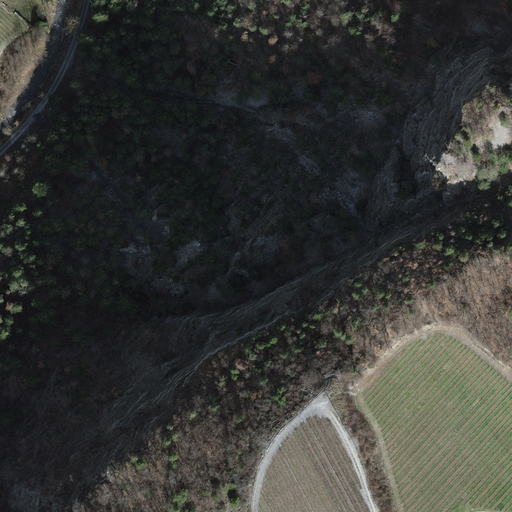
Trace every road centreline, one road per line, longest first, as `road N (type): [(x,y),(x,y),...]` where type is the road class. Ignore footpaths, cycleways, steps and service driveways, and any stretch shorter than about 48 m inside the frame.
road 1 (track): [(400,511),(360,403),(362,383),(407,339),(446,329),(511,379)]
road 2 (track): [(375,511),(331,415),(313,409)]
road 3 (track): [(313,409),(280,435),(258,479),(253,511)]
